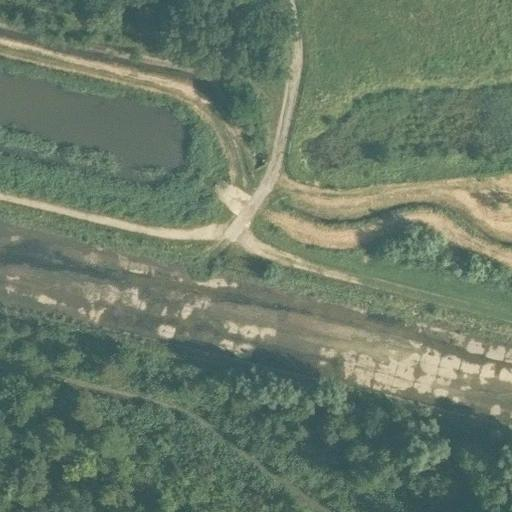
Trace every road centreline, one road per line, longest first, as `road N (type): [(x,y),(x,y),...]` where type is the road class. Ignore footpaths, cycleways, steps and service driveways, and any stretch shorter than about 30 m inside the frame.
road 1 (track): [(239,202),(236,169),(215,119),(179,90),(0,44)]
road 2 (track): [(232,238),(281,261),(511,318)]
road 3 (track): [(285,0),(295,54),(274,170),(232,238)]
